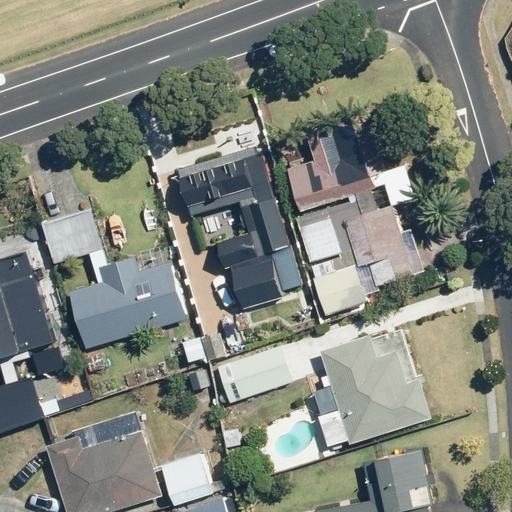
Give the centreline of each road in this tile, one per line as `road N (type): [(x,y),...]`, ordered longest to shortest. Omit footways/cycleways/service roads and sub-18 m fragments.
road 1 (residential): [(0,111),(311,0)]
road 2 (residential): [(430,0),(511,273)]
